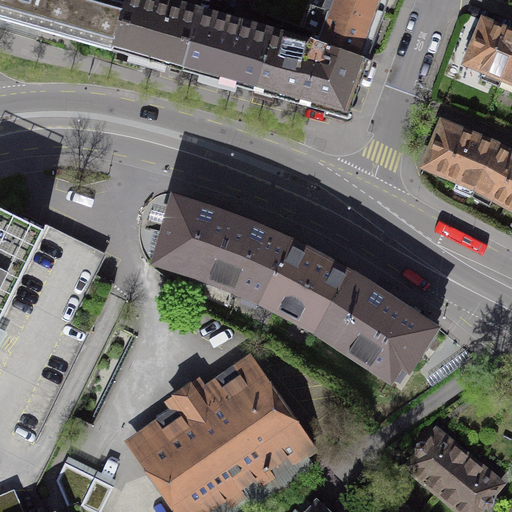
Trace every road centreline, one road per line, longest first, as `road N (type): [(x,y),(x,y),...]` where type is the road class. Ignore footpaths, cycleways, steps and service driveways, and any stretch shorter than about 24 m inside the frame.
road 1 (secondary): [(278,172),(330,225),(511,348)]
road 2 (primary): [(278,172),(180,135),(100,117),(0,119)]
road 3 (primary): [(511,310),(278,172)]
road 4 (residential): [(436,0),(369,192)]
road 5 (secondary): [(511,263),(369,192)]
